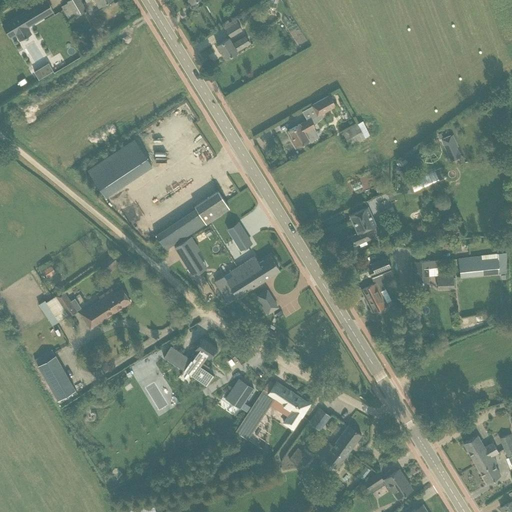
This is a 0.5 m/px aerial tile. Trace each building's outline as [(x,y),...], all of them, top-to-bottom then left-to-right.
[(20,31),(27,27),(27,29),(39,22),(38,21),(64,6),(60,0),(46,0),(14,19),(20,31)] [(79,0),(68,0),(67,1),(76,17),(86,10),(79,0)] [(270,0),(269,7),(275,8),(277,0),(270,0)] [(224,26),(231,37),(242,31),(238,23),(237,24),(235,19),(224,26)] [(246,37),(233,45),(228,38),(216,45),(225,59),(249,44),(246,37)] [(48,63),(37,69),(34,71),(38,79),(42,77),(53,71),(48,63)] [(293,139),(291,140),(295,147),(308,140),(309,142),(318,137),(313,128),(314,127),(313,125),(322,116),(321,114),(335,106),(329,95),(311,105),(317,115),(310,119),(310,118),(300,124),(299,124),(288,130),(293,139)] [(357,123),(341,131),(350,146),(364,138),(364,137),(369,135),(362,121),(357,124),(357,123)] [(104,195),(150,164),(132,137),(85,167),(104,195)] [(409,152),(403,158),(407,162),(413,157),(409,152)] [(409,182),(414,192),(439,181),(434,170),(409,182)] [(392,189),(391,183),(375,188),(376,193),(392,189)] [(194,206),(205,223),(229,207),(218,191),(194,206)] [(376,225),(377,224),(369,206),(349,215),(357,233),(348,237),(352,246),(380,234),(376,225)] [(237,222),(227,228),(234,238),(237,244),(242,241),(246,247),(251,243),(244,232),(237,222)] [(460,228),(451,228),(452,238),(461,238),(460,228)] [(191,236),(174,247),(193,276),(200,271),(194,262),(200,258),(196,252),(199,250),(191,236)] [(482,257),(459,259),(461,277),(506,274),(505,252),(482,254),(482,257)] [(100,266),(106,273),(118,263),(112,255),(100,266)] [(224,275),(215,281),(227,300),(233,296),(232,295),(235,294),(235,295),(236,297),(279,270),(270,255),(258,263),(254,256),(229,271),(232,276),(226,280),(224,275)] [(368,271),(370,276),(382,271),(378,260),(370,264),(372,269),(368,271)] [(424,260),(414,261),(415,282),(425,281),(429,281),(428,275),(437,275),(438,275),(438,274),(437,260),(424,260)] [(50,265),(42,271),(47,278),(55,272),(50,265)] [(383,285),(393,280),(392,269),(371,277),(374,283),(361,290),(372,311),(387,304),(380,291),(385,289),(383,285)] [(438,275),(437,275),(437,288),(453,287),(453,273),(438,274),(438,275)] [(80,313),(90,327),(122,307),(130,301),(121,288),(114,293),(111,288),(103,294),(101,295),(103,298),(80,313)] [(44,300),(38,304),(52,326),(68,316),(69,317),(77,312),(63,289),(54,295),(54,296),(45,302),(44,300)] [(270,295),(259,302),(263,308),(273,301),(270,295)] [(214,374),(200,365),(206,357),(209,358),(217,346),(202,336),(194,349),(197,351),(191,359),(170,345),(163,356),(207,385),(214,374)] [(90,350),(84,354),(87,360),(93,356),(90,350)] [(153,352),(128,366),(132,373),(157,358),(153,352)] [(37,365),(57,400),(76,390),(55,355),(37,365)] [(226,390),(222,397),(224,399),(225,398),(239,408),(240,407),(243,402),(253,387),(238,377),(229,392),(226,390)] [(275,381),(268,392),(273,395),(275,396),(269,404),(277,409),(281,403),(291,410),(283,422),(292,428),(301,416),(309,404),(288,390),(282,385),(275,381)] [(263,388),(240,424),(249,430),(273,395),(268,392),(263,388)] [(75,418),(91,408),(86,400),(70,410),(75,418)] [(243,402),(240,407),(246,411),(249,406),(243,402)] [(319,408),(308,422),(319,430),(330,416),(319,408)] [(317,455),(335,468),(361,435),(348,424),(332,444),(328,441),(317,455)] [(499,439),(503,449),(511,444),(511,436),(511,434),(499,439)] [(476,465),(492,456),(498,452),(492,442),(483,447),(476,435),(463,443),(476,465)] [(511,444),(503,449),(506,456),(511,453),(511,444)] [(289,459),(296,464),(304,453),(297,448),(289,459)] [(492,456),(476,465),(486,483),(499,475),(493,464),(495,462),(492,456)] [(384,479),(382,480),(382,481),(390,493),(393,491),(397,498),(403,494),(411,489),(399,469),(390,475),(384,479)] [(364,482),(369,490),(382,481),(377,473),(364,482)] [(364,482),(360,485),(365,492),(369,490),(364,482)] [(511,511),(511,500),(500,507),(503,511),(511,511)]
